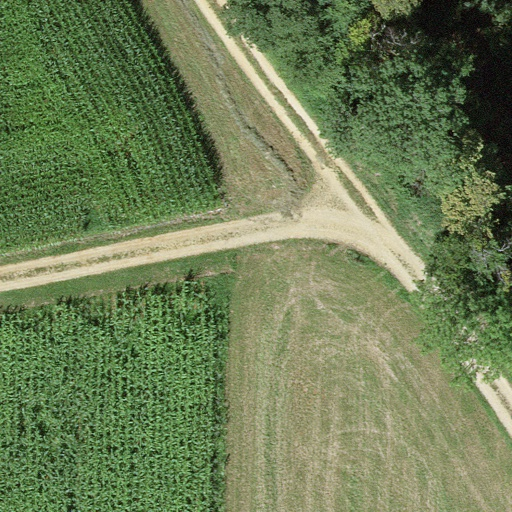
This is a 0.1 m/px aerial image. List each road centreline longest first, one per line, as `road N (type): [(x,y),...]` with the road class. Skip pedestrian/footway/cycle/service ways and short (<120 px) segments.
road 1 (track): [(511,429),(352,210),(0,284)]
road 2 (track): [(203,0),(352,210)]
